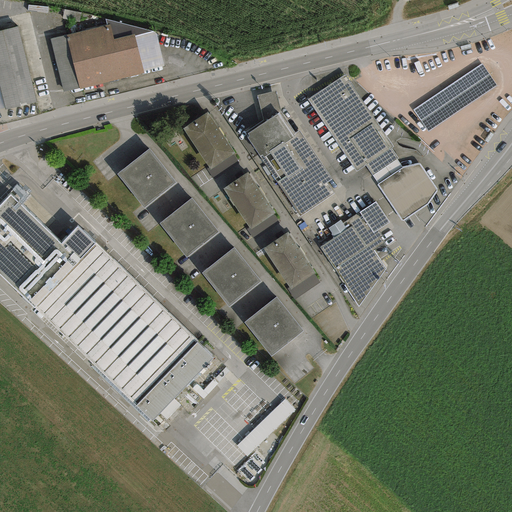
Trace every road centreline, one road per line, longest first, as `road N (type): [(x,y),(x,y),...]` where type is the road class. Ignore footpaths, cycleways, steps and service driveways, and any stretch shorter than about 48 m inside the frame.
road 1 (secondary): [(256,511),(361,338),(511,142)]
road 2 (secondary): [(423,33),(0,143)]
